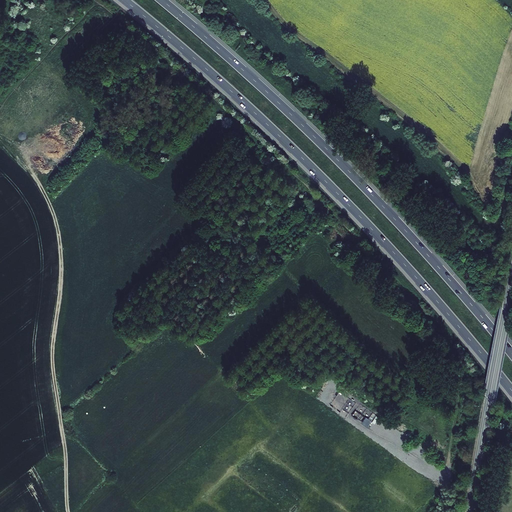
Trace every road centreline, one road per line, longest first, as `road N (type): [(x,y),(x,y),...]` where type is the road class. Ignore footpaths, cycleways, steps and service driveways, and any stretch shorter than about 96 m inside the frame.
road 1 (track): [(96,3),(231,113),(465,365),(445,511)]
road 2 (motorway): [(124,0),(333,189),(511,391)]
road 3 (motorway): [(511,353),(348,170),(161,0)]
road 4 (track): [(68,511),(54,394),(62,277),(49,199),(0,137)]
road 5 (tertiary): [(471,511),(511,284)]
road 6 (track): [(46,55),(78,90),(72,109),(46,134),(33,176)]
road 7 (track): [(0,103),(96,3)]
